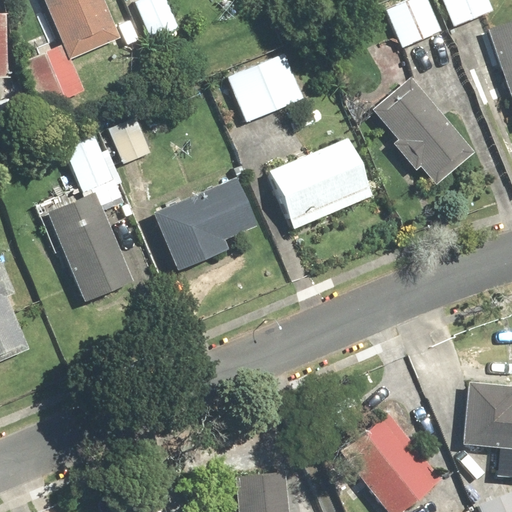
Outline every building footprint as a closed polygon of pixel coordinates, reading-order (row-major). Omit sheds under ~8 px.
[(115,40),(99,0),(33,0),(49,40),(8,56),(29,111),(79,92),(66,59),(115,40)] [(162,0),(126,0),(145,42),(175,29),(162,0)] [(423,0),(395,0),(377,8),(396,50),(438,31),(423,0)] [(433,0),(446,28),(490,9),(485,0),(433,0)] [(511,17),(475,31),(511,128),(511,127),(511,17)] [(279,49),(216,77),(237,124),(300,96),(279,49)] [(400,74),(357,113),(426,188),(469,149),(400,74)] [(138,116),(100,133),(116,168),(153,151),(138,116)] [(88,127),(51,144),(72,192),(110,175),(88,127)] [(340,132),(254,171),(282,233),(369,194),(340,132)] [(139,218),(163,270),(252,230),(229,178),(139,218)] [(83,191),(32,213),(74,305),(125,282),(83,191)] [(0,357),(22,348),(0,299),(0,296),(10,292),(0,270),(0,357)] [(510,388),(454,384),(449,446),(511,450),(511,400),(509,401),(510,388)] [(374,410),(325,448),(375,511),(384,511),(427,478),(374,410)] [(280,511),(277,467),(224,471),(227,511),(280,511)] [(511,511),(511,487),(469,505),(472,511),(511,511)]
